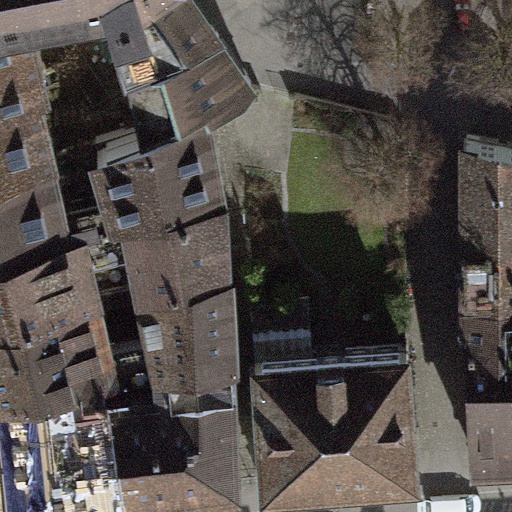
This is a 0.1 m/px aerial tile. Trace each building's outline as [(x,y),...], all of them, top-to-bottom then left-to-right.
[(0,0),(0,14),(19,11),(80,0),(0,0)] [(110,0),(130,65),(141,123),(142,126),(208,96),(209,105),(235,93),(252,83),(252,78),(193,0),(110,0)] [(37,87),(19,11),(0,14),(0,96),(27,90),(37,87)] [(27,90),(0,96),(0,170),(44,159),(44,156),(27,90)] [(142,126),(141,123),(97,137),(96,139),(44,156),(44,159),(0,170),(0,243),(65,228),(131,212),(132,215),(227,192),(209,105),(208,96),(142,126)] [(511,141),(467,134),(469,295),(511,293),(511,141)] [(131,212),(65,228),(0,243),(0,309),(89,290),(100,287),(144,277),(226,258),(227,192),(132,215),(131,212)] [(89,290),(0,309),(0,383),(4,382),(99,369),(131,365),(235,350),(231,257),(226,258),(144,277),(154,331),(102,342),(93,302),(103,301),(100,287),(89,290)] [(511,451),(511,293),(469,295),(476,453),(511,451)] [(256,300),(257,325),(312,321),(310,296),(256,300)] [(256,355),(266,481),(418,472),(408,345),(256,355)] [(102,392),(116,501),(240,484),(235,350),(131,365),(133,378),(165,375),(166,384),(102,392)] [(4,382),(16,511),(27,511),(116,501),(102,392),(99,369),(4,382)]
